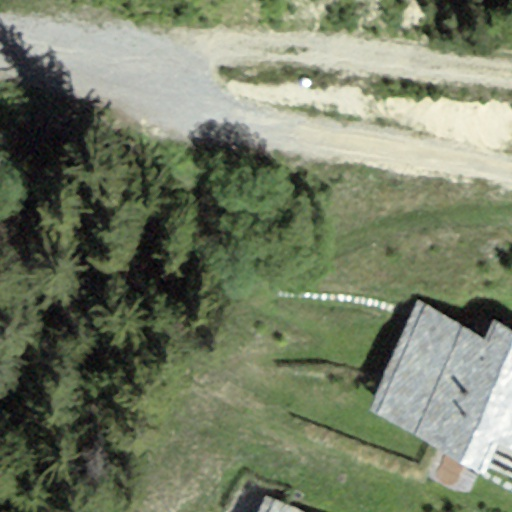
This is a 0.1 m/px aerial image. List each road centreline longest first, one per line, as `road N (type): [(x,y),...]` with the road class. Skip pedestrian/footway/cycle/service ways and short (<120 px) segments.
road 1 (track): [(202,88),(511,171)]
road 2 (track): [(0,55),(202,88)]
